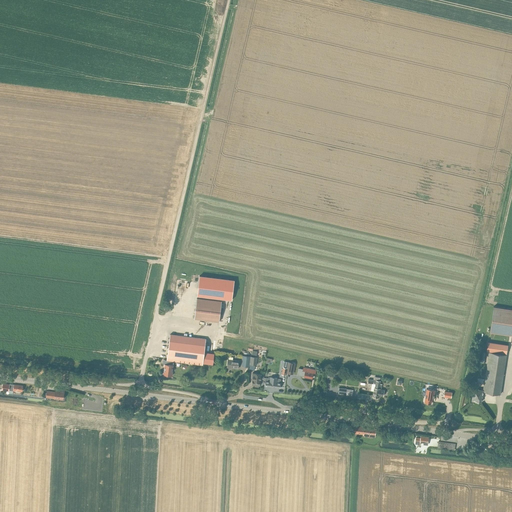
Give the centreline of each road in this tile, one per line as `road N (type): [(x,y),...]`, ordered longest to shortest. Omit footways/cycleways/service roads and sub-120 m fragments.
road 1 (secondary): [(511,440),(0,377)]
road 2 (track): [(138,386),(228,0)]
road 3 (track): [(332,418),(304,425),(167,409),(145,395),(112,402),(108,418)]
road 4 (track): [(304,425),(303,439),(511,465)]
